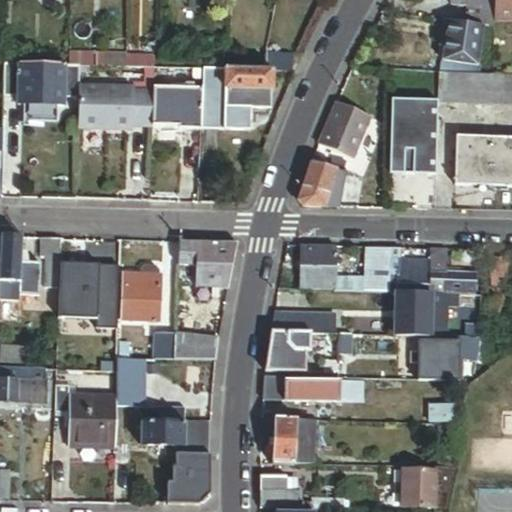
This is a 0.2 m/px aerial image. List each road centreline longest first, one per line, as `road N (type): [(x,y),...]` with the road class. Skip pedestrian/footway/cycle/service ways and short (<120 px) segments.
road 1 (residential): [(233,511),(236,390),(270,225)]
road 2 (residential): [(270,225),(0,219)]
road 3 (residential): [(270,225),(330,56),(361,0)]
road 4 (residential): [(511,233),(270,225)]
